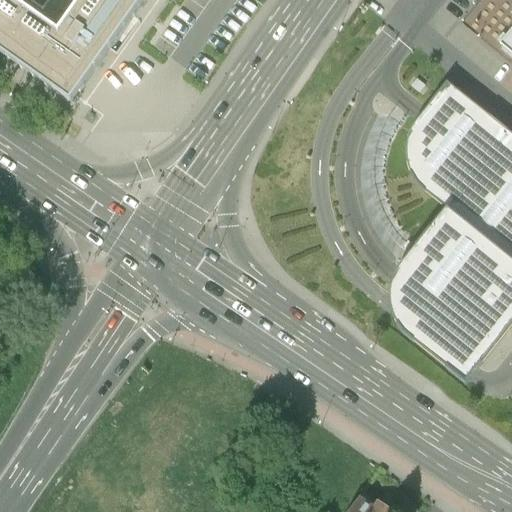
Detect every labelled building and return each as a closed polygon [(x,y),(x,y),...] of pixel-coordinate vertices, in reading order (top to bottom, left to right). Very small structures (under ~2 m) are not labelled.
[(0,0),(0,43),(16,55),(79,99),(149,0),(0,0)] [(511,20),(490,48),(491,49),(499,55),(506,61),(511,65),(511,20)] [(418,198),(440,215),(476,240),(511,265),(511,126),(449,76),(424,107),(406,130),(402,154),(404,179),(418,198)] [(489,376),(511,346),(511,265),(476,240),(440,215),(394,273),(388,301),(395,331),(408,341),(475,394),(489,376)] [(387,511),(362,495),(351,511),(387,511)]
